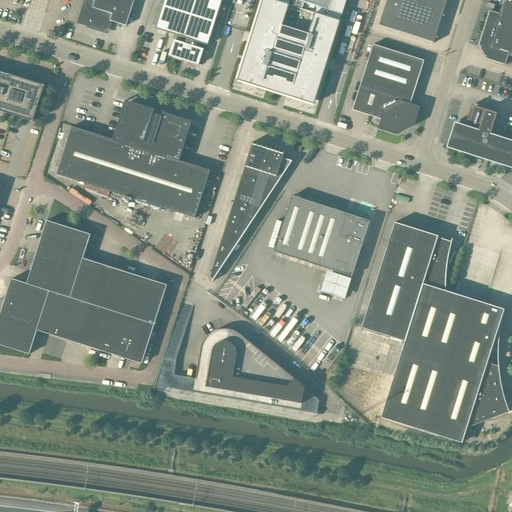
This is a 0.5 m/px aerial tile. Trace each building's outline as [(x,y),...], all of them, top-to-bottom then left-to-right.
[(126,26),(134,0),(84,0),(77,23),(100,30),(110,25),(111,21),(126,26)] [(204,49),(196,47),(197,42),(208,45),(222,0),(164,0),(156,29),(187,39),(185,43),(174,40),(169,56),(169,58),(170,56),(183,60),(199,65),(201,65),(199,64),(204,49)] [(276,0),(262,0),(237,80),(314,104),(341,20),(315,12),(308,33),(283,25),(290,4),(276,0)] [(387,0),(379,25),(433,42),(433,43),(434,43),(447,0),(387,0)] [(505,65),(508,55),(509,52),(511,53),(511,0),(503,0),(500,14),(490,11),(478,47),(479,47),(479,46),(481,46),(480,48),(485,56),(486,57),(485,58),(484,58),(505,65)] [(424,60),(373,44),(352,110),(381,119),(378,129),(397,135),(414,126),(420,107),(411,104),(424,60)] [(8,74),(7,76),(4,75),(0,74),(1,71),(0,71),(0,111),(33,121),(38,106),(35,105),(37,100),(40,101),(45,85),(8,74)] [(210,170),(180,161),(178,160),(188,127),(189,123),(184,121),(161,113),(161,114),(164,115),(163,116),(152,113),(152,111),(154,112),(155,111),(132,104),(131,104),(127,103),(125,108),(115,140),(72,126),(57,174),(195,218),(210,170)] [(511,168),(511,140),(490,133),(497,113),(472,105),(465,125),(455,122),(447,147),(511,168)] [(283,158),(285,152),(284,151),(283,153),(280,152),(280,150),(279,152),(275,151),(276,149),(275,149),(274,151),(271,149),(272,147),(271,147),(270,149),(266,148),(267,146),(266,146),(266,148),(262,147),(263,145),(262,144),(261,146),(258,145),(258,143),(257,145),(253,144),(254,142),(253,142),(220,245),(211,273),(210,277),(213,279),(212,281),(292,161),(283,158)] [(352,276),(362,245),(371,219),(355,214),(354,215),(346,213),(302,199),(292,196),(289,205),(274,252),(352,277),(352,276)] [(27,283),(12,278),(5,300),(0,315),(0,344),(24,352),(25,352),(30,354),(36,333),(37,330),(58,337),(79,344),(100,350),(121,357),(130,360),(140,363),(142,363),(150,339),(150,338),(153,329),(155,324),(167,285),(165,284),(146,278),(125,271),(104,265),(83,258),(84,255),(85,252),(91,234),(86,233),(85,232),(47,220),(40,241),(34,262),(27,283)] [(361,331),(404,345),(423,284),(446,291),(446,282),(446,277),(446,273),(447,268),(447,263),(448,261),(450,262),(449,264),(450,264),(450,261),(452,259),(453,256),(454,254),(455,252),(453,254),(451,253),(449,253),(450,250),(451,246),(452,243),(453,239),(452,239),(451,242),(438,238),(438,236),(395,222),(361,331)] [(499,368),(499,364),(498,364),(498,366),(492,364),(487,363),(502,315),(503,316),(505,309),(505,308),(504,309),(493,306),(479,301),(471,299),(463,296),(456,294),(446,291),(423,284),(404,345),(381,417),(462,443),(467,427),(509,411),(509,412),(508,409),(507,404),(505,400),(504,396),(503,391),(502,387),(501,382),(500,377),(500,373),(499,368)] [(305,386),(269,358),(240,334),(238,332),(235,331),(233,330),(232,330),(231,329),(228,329),(225,329),(223,329),(220,329),(217,330),(215,330),(214,331),(212,332),(211,333),(209,334),(209,335),(207,336),(206,337),(205,338),(204,340),(203,342),(203,343),(202,344),(201,346),(201,348),(195,378),(193,390),(301,408),(305,386)]
